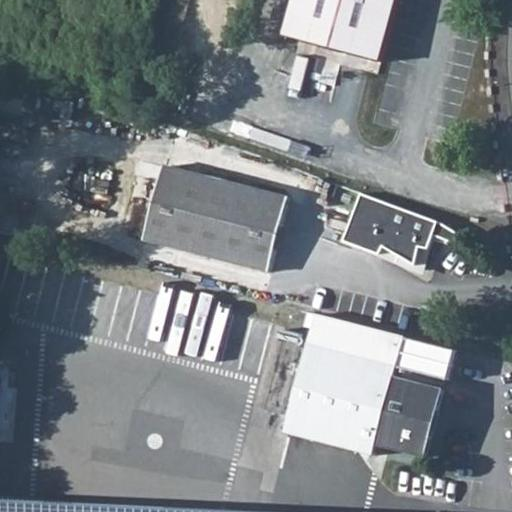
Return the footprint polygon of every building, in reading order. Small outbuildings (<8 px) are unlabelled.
[(294,0),(284,37),(382,64),(399,0),(294,0)] [(286,210),(210,179),(163,167),(144,238),(270,271),(285,212),(286,210)] [(288,200),(210,179),(286,210),(288,201),(288,200)] [(288,201),(286,210),(285,212),(288,213),(287,216),(299,219),(294,237),(330,246),(337,219),(325,216),(326,214),(302,207),(303,204),(288,201)] [(318,331),(316,341),(344,348),(346,338),(318,331)] [(309,341),(290,413),(285,430),(374,454),(377,444),(426,457),(435,425),(444,389),(394,376),(398,365),(309,341)] [(417,346),(413,368),(454,375),(458,353),(417,346)] [(173,459),(180,432),(139,423),(132,450),(173,459)]
